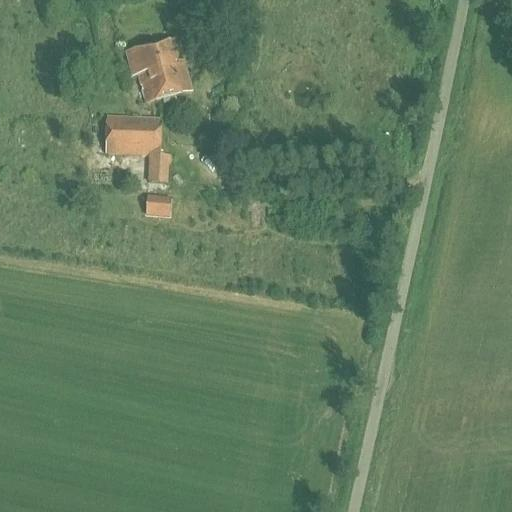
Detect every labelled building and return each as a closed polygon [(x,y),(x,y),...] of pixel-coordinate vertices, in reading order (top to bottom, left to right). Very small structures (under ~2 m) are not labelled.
[(183,20),(187,35),(204,31),(200,16),(183,20)] [(192,93),(178,41),(127,54),(132,79),(138,77),(147,105),(192,93)] [(94,59),(71,64),(75,81),(98,76),(94,59)] [(107,119),(106,155),(160,157),(162,121),(107,119)] [(167,224),(168,208),(146,206),(145,222),(167,224)]
